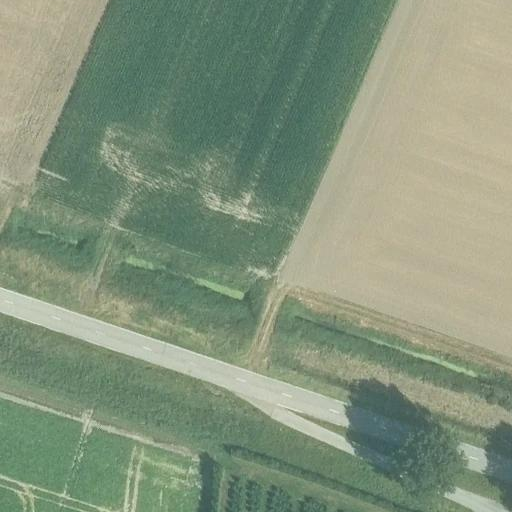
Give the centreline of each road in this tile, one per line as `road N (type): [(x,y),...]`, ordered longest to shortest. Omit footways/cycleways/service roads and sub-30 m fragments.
road 1 (tertiary): [(511,473),(252,385)]
road 2 (unclassified): [(488,511),(282,418),(252,385)]
road 3 (tertiary): [(252,385),(0,301)]
